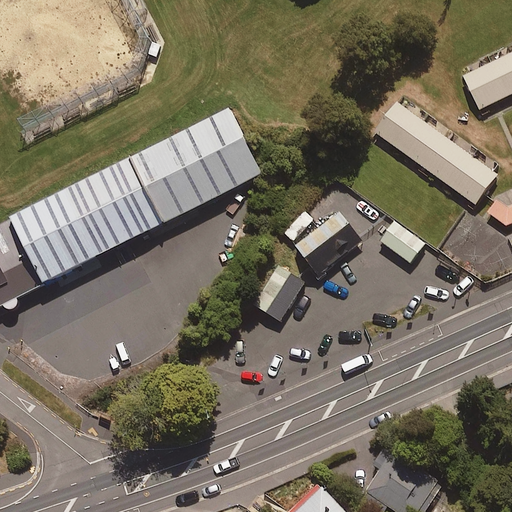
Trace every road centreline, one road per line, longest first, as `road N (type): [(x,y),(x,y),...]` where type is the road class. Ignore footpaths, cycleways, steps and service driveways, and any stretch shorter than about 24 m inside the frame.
road 1 (secondary): [(104,486),(511,320)]
road 2 (secondary): [(511,343),(115,508)]
road 3 (unclassified): [(0,393),(104,486)]
